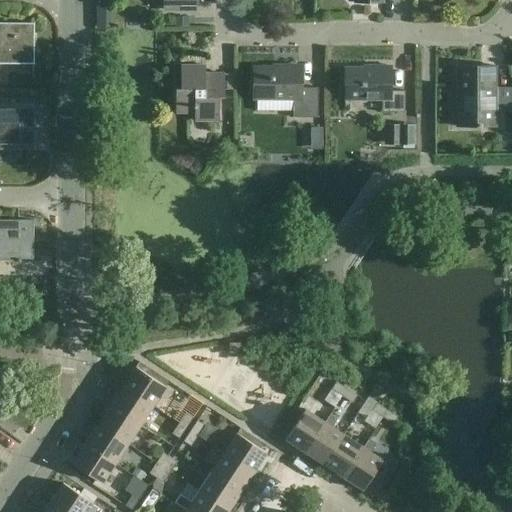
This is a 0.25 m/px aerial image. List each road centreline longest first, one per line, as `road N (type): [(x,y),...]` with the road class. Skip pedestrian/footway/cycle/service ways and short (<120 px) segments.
road 1 (residential): [(511,0),(509,22),(493,32),(426,35),(248,35),(225,0)]
road 2 (unclassified): [(0,505),(67,388),(71,196)]
road 3 (unclassified): [(71,196),(71,0)]
road 4 (residential): [(269,511),(298,468),(363,511)]
